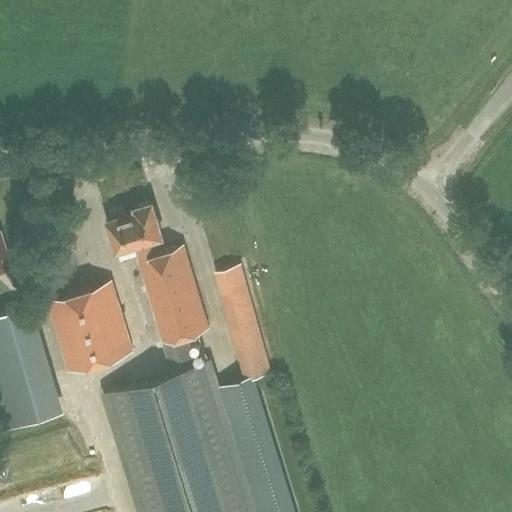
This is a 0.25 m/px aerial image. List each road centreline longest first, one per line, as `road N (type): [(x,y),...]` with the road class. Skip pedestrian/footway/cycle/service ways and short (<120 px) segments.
road 1 (unclassified): [(427,190),(373,155),(304,136),(0,161)]
road 2 (unclassified): [(511,307),(427,190)]
road 3 (unclassified): [(427,190),(511,83)]
